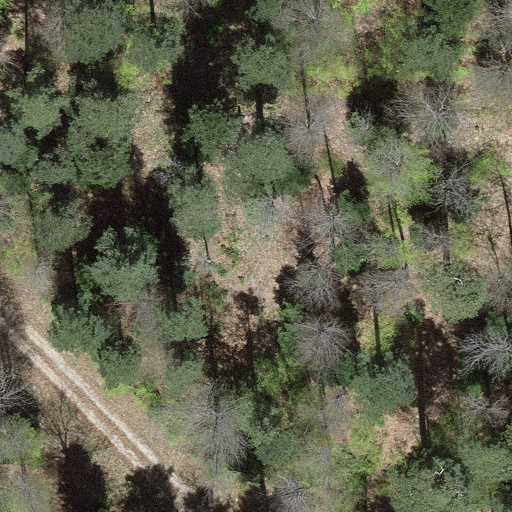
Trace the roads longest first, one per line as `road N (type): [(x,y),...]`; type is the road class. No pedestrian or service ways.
road 1 (track): [(0,75),(511,109)]
road 2 (track): [(126,481),(442,511)]
road 3 (track): [(160,511),(0,359)]
